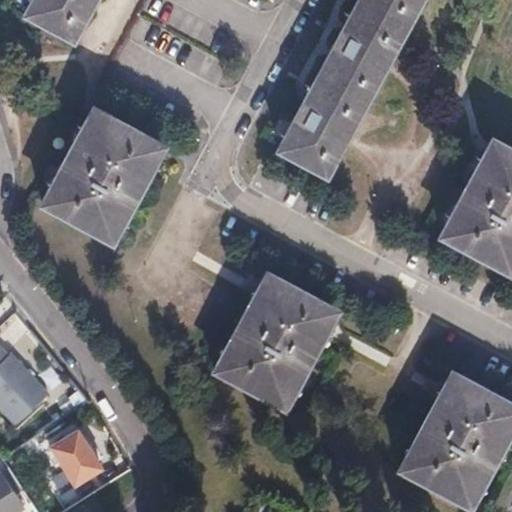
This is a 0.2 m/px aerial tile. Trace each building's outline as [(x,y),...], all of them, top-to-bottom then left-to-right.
[(93,0),(34,0),(26,17),(72,41),(93,0)] [(415,0),(356,0),(277,149),(323,174),(415,0)] [(163,148),(95,110),(44,204),(112,242),(163,148)] [(511,267),(511,150),(491,140),(440,236),(509,273),(511,267)] [(335,319),(266,281),(215,378),(284,415),(335,319)] [(0,409),(14,425),(47,396),(10,354),(8,356),(0,347),(0,409)] [(467,511),(511,433),(511,414),(451,380),(398,476),(464,511),(467,511)] [(76,427),(49,445),(74,484),(102,467),(76,427)] [(0,472),(0,511),(10,511),(22,505),(0,472)]
